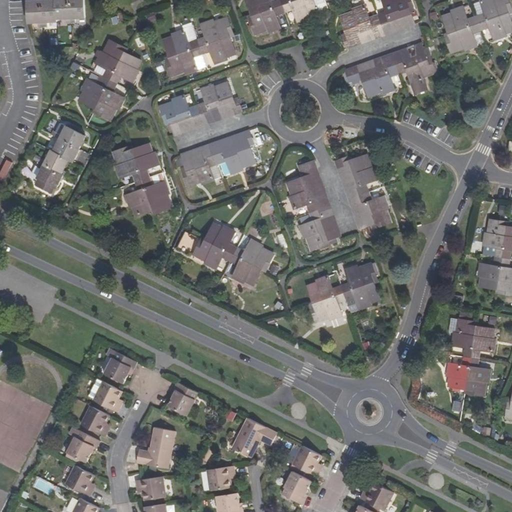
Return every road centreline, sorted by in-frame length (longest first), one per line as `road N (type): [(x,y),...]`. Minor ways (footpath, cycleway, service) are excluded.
road 1 (secondary): [(366,389),(306,370),(0,217)]
road 2 (secondary): [(0,245),(309,390),(348,423)]
road 3 (residential): [(473,167),(428,259),(405,339),(373,389)]
road 4 (residential): [(327,117),(312,87),(295,85),(275,100),(276,125),(290,137),(310,137),(324,125)]
road 5 (residential): [(473,167),(403,131),(327,117)]
road 6 (secondary): [(373,435),(511,497)]
road 7 (secondary): [(511,477),(426,437),(390,401)]
road 8 (residential): [(125,511),(117,467),(144,393)]
